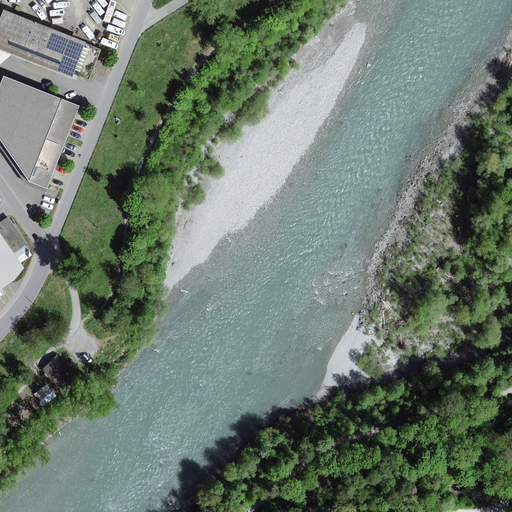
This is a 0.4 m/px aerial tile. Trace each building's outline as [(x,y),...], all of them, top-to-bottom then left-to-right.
[(103,48),(5,11),(0,22),(0,50),(12,55),(73,78),(75,74),(90,80),(103,48)] [(0,65),(12,55),(0,50),(0,65)] [(0,75),(0,145),(26,185),(46,193),(80,107),(0,75)] [(8,217),(0,222),(0,233),(15,254),(28,244),(8,217)] [(0,285),(2,289),(15,281),(25,269),(15,254),(0,233),(0,285)] [(71,369),(57,356),(42,370),(56,384),(71,369)] [(22,402),(33,413),(45,402),(34,390),(22,402)]
